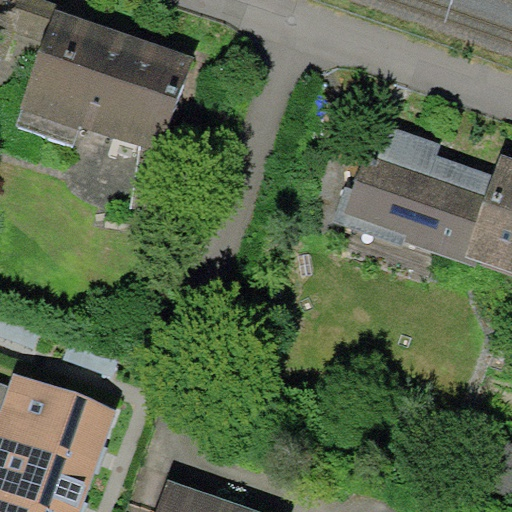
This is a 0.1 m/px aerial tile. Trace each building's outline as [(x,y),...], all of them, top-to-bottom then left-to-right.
[(198,60),(23,0),(0,0),(0,58),(2,59),(10,34),(41,45),(15,120),(159,170),(198,60)] [(439,148),(376,126),(345,214),(405,235),(402,243),(511,281),(511,158),(502,155),(494,180),(435,159),(439,148)] [(4,375),(0,387),(0,511),(83,511),(86,503),(105,443),(116,410),(4,375)] [(511,449),(479,437),(462,482),(511,501),(511,449)] [(261,511),(164,481),(154,511),(261,511)]
